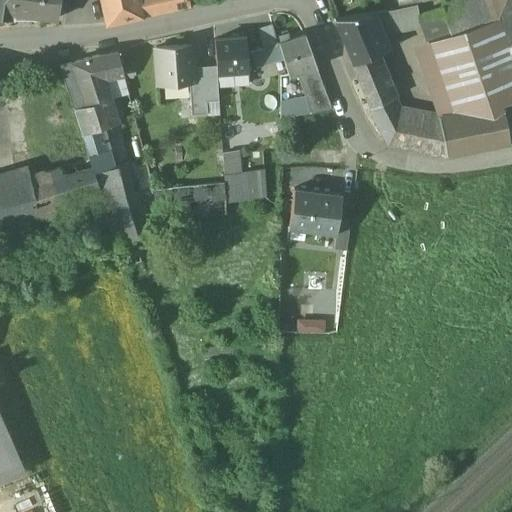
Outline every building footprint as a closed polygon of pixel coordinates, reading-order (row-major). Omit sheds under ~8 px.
[(0,0),(0,18),(15,20),(15,14),(13,14),(15,0),(0,0)] [(59,0),(15,0),(13,14),(15,14),(57,19),(59,0)] [(101,0),(106,21),(107,22),(109,23),(142,16),(138,0),(101,0)] [(156,0),(138,0),(142,16),(159,12),(156,0)] [(188,0),(156,0),(159,12),(190,5),(188,0)] [(511,0),(461,0),(443,6),(452,32),(497,17),(511,59),(511,0)] [(404,7),(407,25),(422,25),(418,14),(416,4),(404,7)] [(443,6),(418,14),(422,25),(428,41),(452,32),(443,6)] [(404,7),(392,10),(370,13),(376,26),(389,27),(407,25),(404,7)] [(376,26),(370,13),(334,18),(352,62),(375,54),(386,49),(376,26)] [(418,119),(414,119),(414,114),(414,111),(398,111),(396,108),(395,108),(391,98),(392,97),(375,54),(352,62),(370,105),(370,107),(388,141),(388,142),(389,143),(389,142),(402,146),(444,154),(446,155),(446,154),(511,141),(511,59),(497,17),(452,32),(428,41),(453,112),(418,119)] [(272,25),(261,28),(267,47),(278,44),(272,25)] [(305,35),(279,43),(288,75),(297,72),(315,68),(317,67),(305,35)] [(246,37),(214,39),(217,72),(248,70),(246,37)] [(267,47),(250,53),(260,83),(272,78),(288,75),(278,44),(267,47)] [(191,45),(155,48),(158,85),(194,83),(193,67),(191,45)] [(97,56),(60,66),(79,123),(103,127),(114,124),(117,118),(104,76),(123,73),(118,53),(97,56)] [(216,65),(193,67),(195,102),(218,100),(216,65)] [(315,68),(297,72),(306,98),(307,101),(326,95),(315,68)] [(306,98),(281,103),(280,120),(330,108),(326,95),(307,101),(306,98)] [(103,127),(79,123),(82,134),(88,153),(92,166),(103,197),(118,244),(119,244),(134,239),(122,198),(121,197),(114,165),(113,165),(111,158),(107,154),(100,133),(103,127)] [(237,152),(221,153),(224,183),(225,203),(264,200),(261,171),(239,173),(237,152)] [(0,184),(0,229),(103,197),(92,166),(33,185),(31,179),(12,181),(0,184)] [(225,203),(224,183),(156,187),(158,213),(226,209),(225,203)] [(342,195),(294,189),(289,228),(335,234),(336,234),(338,220),(342,195)] [(350,222),(338,220),(336,234),(335,234),(333,249),(347,251),(350,222)] [(134,239),(119,244),(126,267),(141,262),(134,239)] [(141,262),(126,267),(133,291),(137,290),(146,287),(149,286),(141,262)] [(146,287),(137,290),(139,299),(148,296),(146,287)] [(275,335),(202,348),(204,360),(275,348),(275,335)] [(0,480),(25,470),(0,413),(0,480)]
